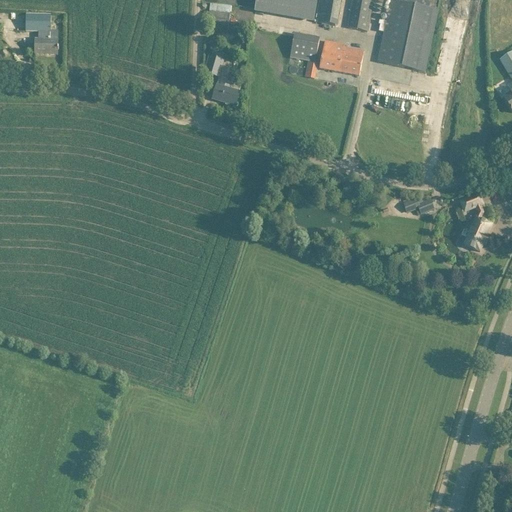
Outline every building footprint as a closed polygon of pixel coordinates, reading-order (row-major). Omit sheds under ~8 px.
[(317,0),(256,0),(254,13),(313,24),(317,0)] [(338,28),(342,0),(320,0),(316,23),(338,28)] [(353,0),(348,29),(367,33),(373,0),(353,0)] [(425,73),(427,64),(438,11),(392,1),(380,54),(378,63),(425,73)] [(207,28),(229,31),(231,15),(210,12),(207,28)] [(45,33),(45,40),(35,40),(35,55),(57,56),(58,41),(51,40),(52,16),(26,15),(26,33),(45,33)] [(315,63),(318,41),(295,37),(292,59),(315,63)] [(359,77),(364,52),(344,48),(345,46),(325,42),(321,60),(320,70),(359,77)] [(219,78),(224,60),(223,59),(224,54),(214,51),(212,57),(210,56),(205,73),(219,78)] [(511,53),(509,56),(500,61),(511,80),(511,83),(507,87),(511,94),(504,98),(511,111),(511,53)] [(316,72),(317,64),(308,62),(307,70),(316,72)] [(236,107),(239,97),(240,93),(241,87),(235,85),(234,87),(226,85),(224,88),(217,86),(213,100),(236,107)] [(479,196),(460,203),(463,209),(473,205),(475,210),(477,209),(479,214),(477,219),(476,219),(470,232),(464,230),(461,237),(467,239),(464,246),(480,253),(483,245),(485,246),(489,237),(487,236),(492,225),(480,220),(483,214),(480,207),(483,206),(479,196)] [(405,205),(408,214),(419,210),(422,216),(434,211),(430,202),(419,207),(416,201),(405,205)]
